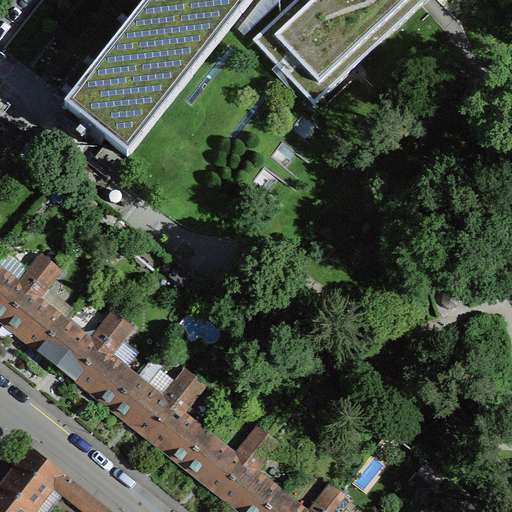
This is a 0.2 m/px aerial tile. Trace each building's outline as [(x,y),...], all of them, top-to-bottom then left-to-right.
[(149,0),(64,107),(131,161),(238,29),(244,36),(282,0),(295,0),(253,40),(314,105),(425,1),(425,0),(149,0)] [(19,282),(0,266),(0,321),(3,323),(51,262),(41,255),(19,282)] [(39,352),(65,319),(39,298),(61,271),(51,262),(3,323),(13,331),(39,352)] [(91,339),(65,319),(39,352),(38,352),(48,360),(74,381),(75,380),(123,320),(113,312),(91,339)] [(133,328),(123,320),(75,380),(85,389),(111,409),(137,376),(111,355),(133,328)] [(147,438),(196,377),(185,369),(164,397),(137,376),(111,409),(121,417),(147,438)] [(158,447),(184,467),(210,434),(184,413),(206,385),(196,377),(147,438),(158,447)] [(219,495),(268,435),(257,427),(236,454),(210,434),(184,467),(193,474),(219,495)] [(230,504),(240,511),(265,511),(282,491),(256,470),(278,443),(268,435),(219,495),(230,504)] [(111,511),(30,448),(10,474),(2,484),(35,510),(54,487),(85,511),(111,511)] [(0,511),(33,511),(35,510),(2,484),(0,485),(0,511)] [(308,511),(282,491),(265,511),(323,511),(340,492),(330,484),(308,511)] [(340,511),(350,500),(340,492),(323,511),(340,511)]
